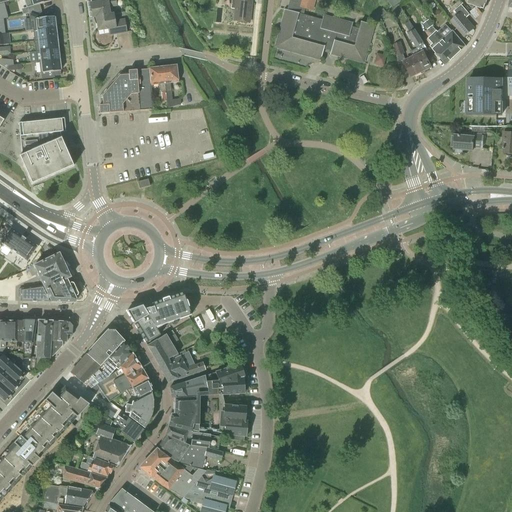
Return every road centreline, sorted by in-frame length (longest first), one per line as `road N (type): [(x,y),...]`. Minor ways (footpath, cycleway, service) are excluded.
road 1 (secondary): [(421,205),(265,259),(224,262),(161,251)]
road 2 (residential): [(412,107),(206,58)]
road 3 (residential): [(119,477),(160,424),(161,387),(129,331),(100,313)]
road 4 (residential): [(250,511),(266,435),(254,342)]
road 5 (secondary): [(266,274),(425,218)]
road 6 (residential): [(0,430),(100,313)]
